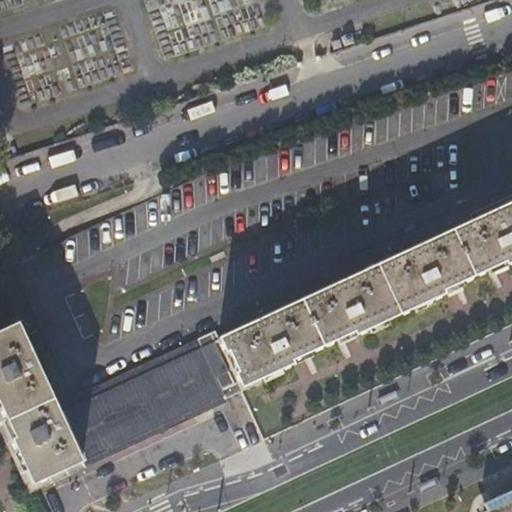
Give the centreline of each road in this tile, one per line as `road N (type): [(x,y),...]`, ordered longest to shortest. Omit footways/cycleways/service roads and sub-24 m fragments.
road 1 (residential): [(0,196),(511,29)]
road 2 (secondary): [(511,366),(268,481),(163,511)]
road 3 (secondary): [(326,511),(511,425)]
